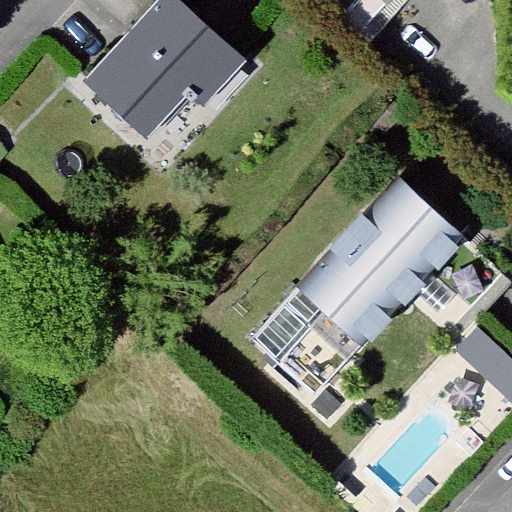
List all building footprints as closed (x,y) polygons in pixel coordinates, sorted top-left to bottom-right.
[(153,0),(77,89),(144,145),(181,101),(197,115),(241,64),(164,0),(153,0)] [(395,184),(286,299),(351,361),(461,245),(395,184)] [(0,292),(9,282),(0,275),(0,292)] [(511,356),(481,325),(461,345),(511,395),(511,356)] [(419,404),(350,480),(385,511),(394,511),(460,441),(419,404)]
